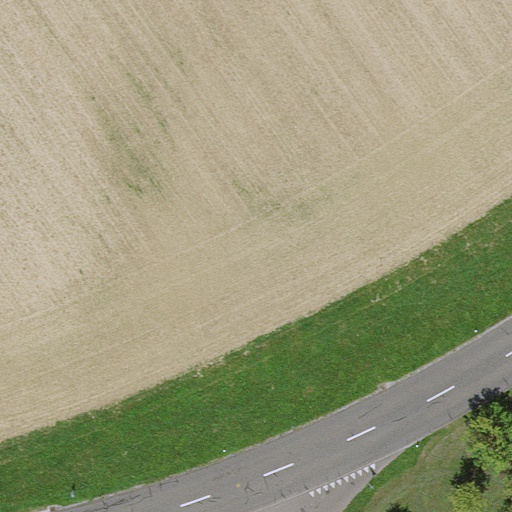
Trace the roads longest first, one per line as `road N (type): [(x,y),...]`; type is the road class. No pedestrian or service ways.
road 1 (tertiary): [(307,460),(511,354)]
road 2 (tertiary): [(165,511),(307,460)]
